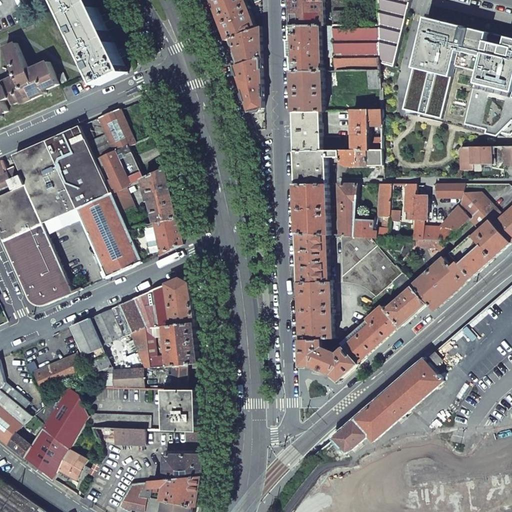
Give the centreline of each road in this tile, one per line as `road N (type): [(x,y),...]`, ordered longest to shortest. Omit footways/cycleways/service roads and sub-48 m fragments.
road 1 (secondary): [(277,0),(293,428)]
road 2 (residential): [(511,261),(368,381),(293,428)]
road 3 (residential): [(234,239),(29,329)]
road 4 (secondary): [(234,239),(253,448)]
road 5 (residential): [(186,64),(0,145)]
road 6 (secondary): [(186,64),(234,239)]
